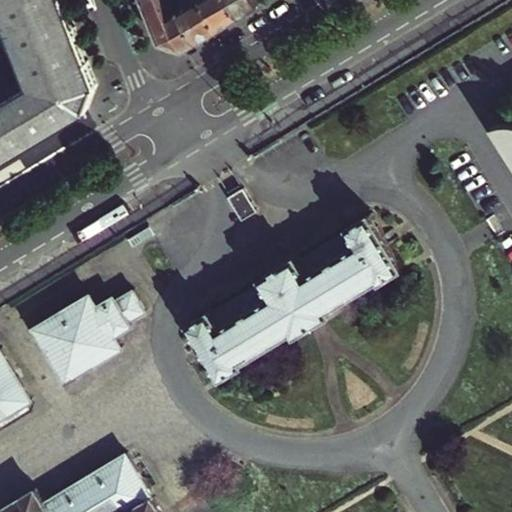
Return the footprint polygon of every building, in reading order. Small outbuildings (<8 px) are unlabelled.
[(0,0),(0,160),(90,106),(99,85),(66,0),(0,0)] [(179,0),(147,0),(162,39),(186,47),(200,39),(179,0)] [(179,0),(200,39),(222,26),(208,0),(179,0)] [(208,0),(222,26),(241,14),(233,0),(208,0)] [(261,3),(260,0),(233,0),(241,14),(261,3)] [(511,118),(503,118),(494,121),(511,149),(511,118)] [(246,193),(237,198),(242,212),(249,216),(256,211),(256,204),(246,193)] [(405,264),(373,210),(301,254),(300,253),(266,274),(266,276),(194,320),(227,373),(299,329),(300,331),(334,310),(333,308),(405,264)] [(93,292),(38,325),(70,378),(125,345),(118,333),(135,322),(133,319),(149,309),(137,288),(120,298),(118,294),(100,304),(93,292)] [(0,418),(34,397),(4,346),(0,348),(0,418)] [(166,511),(129,451),(48,500),(40,486),(1,509),(2,511),(166,511)]
